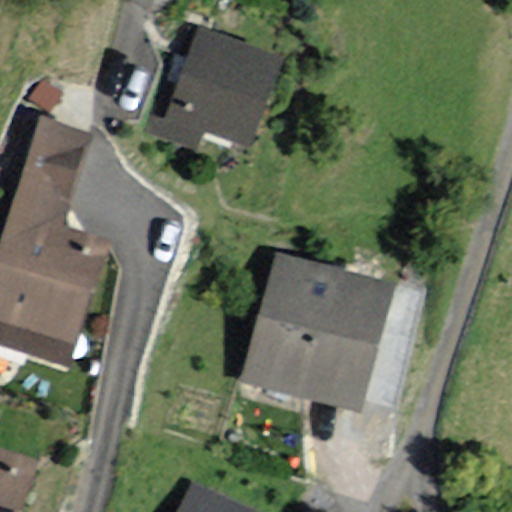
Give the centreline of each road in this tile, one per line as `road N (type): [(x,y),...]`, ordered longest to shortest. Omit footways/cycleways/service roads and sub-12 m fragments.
road 1 (residential): [(99,164),(137,229),(148,266),(88,511)]
road 2 (residential): [(511,140),(447,355),(412,441)]
